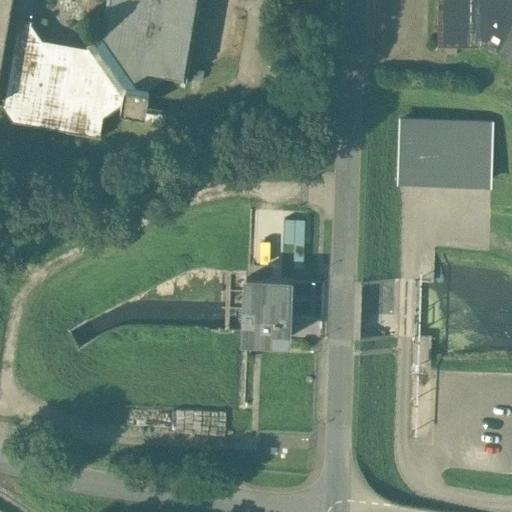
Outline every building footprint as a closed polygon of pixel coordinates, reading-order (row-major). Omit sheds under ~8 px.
[(0,0),(0,106),(8,108),(15,119),(104,133),(107,113),(151,118),(153,103),(188,96),(200,0),(0,0)] [(511,0),(441,0),(443,40),(486,41),(511,55),(511,0)] [(399,118),(398,177),(490,179),(492,119),(399,118)] [(283,212),(282,239),(303,240),(304,212),(283,212)] [(292,273),(242,272),(241,338),(291,340),(292,273)]
